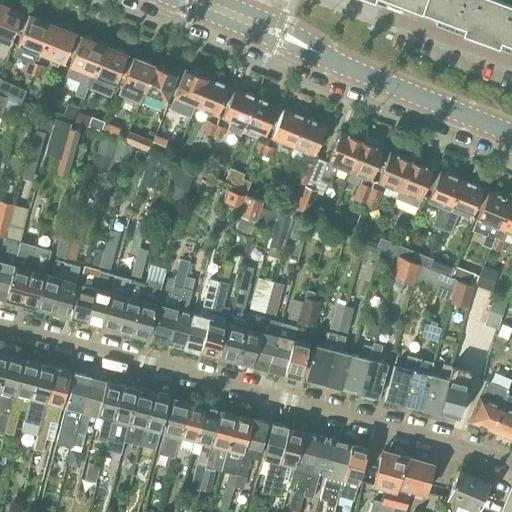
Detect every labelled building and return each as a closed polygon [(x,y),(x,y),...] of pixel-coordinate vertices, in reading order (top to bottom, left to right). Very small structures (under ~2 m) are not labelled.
[(391,0),(422,11),(425,0),(391,0)] [(425,0),(422,11),(483,34),(496,0),(425,0)] [(511,0),(496,0),(483,34),(511,44),(511,0)] [(1,5),(0,5),(0,42),(1,39),(9,42),(21,13),(11,10),(10,5),(5,3),(1,5)] [(32,73),(35,64),(39,55),(51,25),(41,22),(40,17),(34,15),(31,17),(27,16),(16,45),(17,45),(12,56),(28,62),(24,71),(32,73)] [(64,31),(51,25),(39,55),(61,63),(73,34),(72,30),(67,28),(64,31)] [(85,96),(88,87),(87,87),(103,46),(92,42),(91,38),(85,36),(82,38),(80,37),(69,65),(70,66),(65,76),(79,82),(74,95),(83,98),(84,96),(85,96)] [(115,51),(103,46),(87,87),(88,87),(110,96),(126,55),(124,55),(124,51),(118,48),(115,51)] [(144,94),(144,95),(155,67),(153,66),(152,61),(147,59),(143,62),(133,58),(122,85),(122,86),(118,95),(140,104),(144,94)] [(44,67),(35,64),(32,73),(41,77),(44,67)] [(157,68),(155,67),(144,95),(164,103),(176,75),(167,72),(165,67),(161,65),(157,68)] [(175,96),(196,105),(207,79),(205,78),(203,73),(198,71),(195,74),(185,70),(175,96)] [(210,80),(207,79),(196,105),(217,114),(228,87),(219,84),(218,79),(213,77),(210,80)] [(15,97),(22,101),(26,91),(18,88),(15,97)] [(240,136),(242,132),(244,125),(255,98),(254,98),(252,94),(248,92),(245,94),(235,90),(224,117),(231,120),(227,130),(240,136)] [(8,97),(0,94),(0,117),(1,118),(8,97)] [(38,104),(47,108),(51,99),(45,97),(40,99),(38,104)] [(258,99),(255,98),(244,125),(242,132),(256,138),(259,131),(265,134),(276,107),(267,103),(267,99),(262,97),(258,99)] [(79,107),(65,102),(60,115),(74,120),(79,107)] [(272,136),(294,145),(304,118),(303,117),(301,113),(297,112),(293,113),(283,109),(272,136)] [(78,112),(75,121),(85,125),(89,116),(78,112)] [(40,116),(37,127),(45,129),(50,127),(52,120),(40,116)] [(304,118),(294,145),(308,151),(303,161),(304,161),(296,181),(302,183),(296,197),(299,199),(300,199),(317,155),(314,154),(325,126),(317,123),(316,119),(311,117),(308,119),(304,118)] [(69,127),(70,123),(55,119),(45,154),(60,159),(69,127)] [(204,130),(213,134),(217,124),(208,120),(204,130)] [(120,129),(106,123),(102,132),(117,138),(120,129)] [(217,124),(213,134),(222,138),(226,128),(217,124)] [(60,159),(56,174),(67,178),(80,130),(69,127),(60,159)] [(28,160),(24,173),(32,176),(45,132),(36,129),(28,160)] [(146,138),(128,131),(124,142),(133,146),(139,148),(142,149),(146,138)] [(348,169),(350,170),(362,140),(358,139),(357,136),(352,134),(349,135),(339,131),(327,162),(326,161),(326,162),(317,159),(318,155),(317,155),(300,199),(299,199),(294,212),(307,218),(307,220),(317,223),(319,217),(309,213),(317,193),(322,195),(327,183),(330,183),(336,168),(347,172),(348,169)] [(155,135),(151,146),(161,150),(165,139),(155,135)] [(96,152),(112,156),(116,140),(101,136),(96,152)] [(363,141),(362,140),(350,170),(363,175),(354,199),(365,204),(372,187),(374,182),(370,176),(381,148),(371,144),(371,141),(366,139),(363,141)] [(251,151),(261,155),(265,144),(255,140),(251,151)] [(128,164),(133,146),(124,142),(123,143),(117,141),(112,159),(128,164)] [(265,144),(261,155),(270,159),(275,148),(265,144)] [(378,180),(400,189),(412,161),(408,159),(407,156),(402,154),(399,156),(389,152),(378,180)] [(148,154),(139,184),(154,188),(163,159),(148,154)] [(415,159),(412,161),(400,189),(396,199),(417,207),(432,169),(422,165),(421,162),(415,159)] [(173,186),(182,189),(189,190),(190,186),(195,170),(179,165),(173,186)] [(432,225),(442,229),(461,180),(451,176),(450,172),(445,170),(441,172),(439,171),(427,200),(440,205),(432,225)] [(239,186),(247,189),(250,182),(242,178),(239,186)] [(470,184),(461,180),(442,229),(451,232),(458,213),(470,217),(481,188),(480,188),(479,184),(474,182),(470,184)] [(372,187),(365,204),(363,209),(366,211),(368,205),(376,208),(382,191),(372,187)] [(225,202),(240,206),(243,195),(229,190),(225,202)] [(485,234),(494,238),(510,199),(501,196),(499,191),(495,190),(491,192),(488,191),(476,219),(490,225),(485,234)] [(243,195),(240,206),(237,215),(240,215),(235,231),(250,236),(255,220),(257,221),(264,200),(244,194),(244,195),(243,195)] [(511,200),(510,199),(494,238),(490,247),(500,251),(507,232),(511,233),(511,200)] [(0,236),(1,236),(3,231),(6,232),(14,204),(0,200),(0,236)] [(334,210),(328,226),(339,231),(345,215),(334,210)] [(269,245),(280,249),(290,218),(279,215),(269,245)] [(125,251),(136,254),(139,247),(145,223),(136,220),(133,231),(130,231),(125,251)] [(295,221),(291,237),(302,240),(306,225),(295,221)] [(71,236),(66,258),(75,260),(81,239),(81,238),(84,227),(76,225),(73,236),(71,236)] [(5,237),(0,254),(0,297),(5,299),(20,242),(24,229),(13,226),(9,238),(5,237)] [(315,227),(311,237),(322,241),(326,231),(315,227)] [(106,243),(100,266),(110,269),(120,233),(110,230),(106,243)] [(55,255),(66,258),(71,236),(62,233),(55,255)] [(376,246),(398,255),(402,257),(406,248),(380,237),(376,246)] [(20,242),(5,299),(6,299),(7,301),(14,303),(15,302),(20,303),(36,246),(20,242)] [(359,255),(376,261),(381,249),(363,243),(359,255)] [(36,246),(20,303),(36,307),(45,273),(51,250),(36,246)] [(139,247),(136,254),(131,275),(140,277),(147,249),(139,247)] [(406,248),(402,257),(418,264),(426,268),(431,258),(406,248)] [(394,256),(384,252),(381,261),(391,264),(394,256)] [(413,286),(414,283),(418,264),(402,257),(398,255),(391,277),(413,286)] [(454,267),(431,258),(426,268),(437,273),(450,279),(451,277),(450,276),(454,267)] [(45,273),(36,307),(37,308),(38,309),(45,311),(46,310),(51,311),(65,262),(56,259),(52,275),(45,273)] [(165,290),(152,339),(154,340),(156,342),(160,343),(162,342),(168,343),(186,276),(190,262),(181,259),(172,292),(165,290)] [(65,262),(51,311),(56,313),(57,315),(64,316),(65,315),(67,316),(80,266),(65,262)] [(418,264),(414,283),(433,290),(437,273),(426,268),(418,264)] [(484,265),(476,286),(490,291),(499,271),(484,265)] [(84,266),(70,317),(72,317),(74,320),(78,321),(81,319),(86,321),(100,270),(84,266)] [(450,279),(456,281),(473,288),(474,285),(471,284),(472,283),(476,284),(478,276),(475,274),(475,273),(456,266),(452,277),(451,277),(450,279)] [(100,270),(86,321),(91,322),(93,325),(97,326),(100,325),(101,325),(115,274),(100,270)] [(232,309),(220,357),(236,361),(248,314),(241,313),(242,308),(253,273),(243,270),(232,309)] [(437,273),(433,290),(450,298),(456,281),(450,279),(437,273)] [(115,274),(101,325),(117,329),(131,279),(115,274)] [(186,276),(168,343),(174,345),(175,347),(180,348),(182,347),(184,347),(193,313),(186,312),(195,279),(186,276)] [(146,283),(132,334),(148,338),(163,283),(147,278),(146,283)] [(259,278),(251,309),(265,313),(274,282),(259,278)] [(131,279),(117,329),(132,334),(146,283),(131,279)] [(193,313),(184,347),(200,352),(218,281),(210,279),(200,315),(193,313)] [(218,281),(200,352),(206,353),(205,355),(214,357),(214,355),(216,356),(229,307),(222,306),(228,284),(218,281)] [(456,281),(450,298),(451,298),(450,302),(467,307),(473,288),(456,281)] [(265,313),(274,315),(283,285),(274,282),(265,313)] [(511,301),(511,298),(511,287),(506,285),(501,298),(507,300),(511,301)] [(494,295),(484,324),(497,328),(507,300),(494,295)] [(302,301),(297,321),(314,325),(321,301),(304,297),(303,302),(302,301)] [(287,318),(297,321),(302,301),(292,298),(287,318)] [(329,328),(338,330),(345,305),(336,303),(329,328)] [(345,305),(338,330),(347,333),(354,307),(345,305)] [(248,314),(236,361),(252,365),(264,319),(248,314)] [(264,319),(252,365),(268,369),(280,323),(264,319)] [(280,323),(268,369),(284,373),(296,327),(280,323)] [(369,323),(365,337),(374,340),(378,326),(369,323)] [(511,328),(502,324),(498,335),(508,339),(511,329),(511,328)] [(296,327),(284,373),(300,377),(311,335),(304,333),(305,329),(296,327)] [(314,344),(305,379),(324,383),(336,333),(328,331),(324,347),(314,344)] [(336,333),(324,383),(342,388),(350,354),(341,352),(345,335),(336,333)] [(504,352),(509,339),(508,339),(498,335),(493,347),(504,352)] [(372,346),(360,393),(378,397),(387,363),(379,361),(383,344),(374,342),(373,346),(372,346)] [(350,354),(342,388),(343,388),(345,391),(352,393),(355,391),(360,393),(372,346),(364,344),(360,357),(350,354)] [(393,364),(385,399),(403,404),(415,357),(407,355),(404,367),(393,364)] [(8,356),(0,384),(0,411),(0,430),(4,432),(23,360),(8,356)] [(415,357),(403,404),(421,408),(430,374),(433,362),(415,357)] [(38,364),(23,360),(4,432),(0,452),(0,457),(14,461),(27,409),(27,408),(38,364)] [(430,374),(421,408),(440,413),(452,366),(443,363),(439,376),(430,374)] [(27,434),(37,436),(54,368),(38,364),(27,408),(27,409),(34,410),(27,434)] [(452,366),(440,413),(458,418),(471,371),(452,366)] [(70,372),(54,368),(37,436),(33,449),(43,451),(46,439),(53,440),(70,372)] [(61,424),(57,440),(73,444),(90,377),(74,372),(61,424)] [(90,377),(73,444),(82,446),(91,413),(97,415),(106,381),(90,377)] [(106,381),(97,415),(103,416),(97,439),(107,441),(122,385),(116,383),(117,381),(109,379),(108,381),(106,381)] [(492,431),(502,406),(508,394),(509,389),(487,380),(469,422),(492,431)] [(107,441),(105,449),(121,453),(124,441),(137,389),(122,385),(107,441)] [(137,389),(124,441),(140,445),(153,393),(148,392),(148,389),(140,387),(138,389),(137,389)] [(153,393),(140,445),(155,449),(161,430),(169,397),(167,397),(168,395),(159,392),(159,394),(153,393)] [(492,431),(511,439),(511,395),(508,394),(502,406),(492,431)] [(173,398),(158,452),(168,455),(164,468),(171,470),(174,460),(189,402),(184,401),(182,398),(177,397),(174,398),(173,398)] [(189,402),(174,460),(189,464),(195,440),(196,440),(204,406),(189,402)] [(197,463),(192,480),(202,482),(220,410),(215,409),(214,406),(208,405),(206,407),(204,406),(196,440),(202,441),(197,463)] [(202,482),(200,489),(209,491),(215,469),(222,470),(236,414),(220,410),(202,482)] [(236,414),(222,470),(229,472),(226,484),(234,486),(252,418),(236,414)] [(252,418),(234,486),(243,488),(252,455),(259,456),(268,423),(252,418)] [(270,494),(287,429),(283,427),(281,424),(276,422),(272,425),(270,424),(262,458),(270,460),(261,492),(270,494)] [(288,428),(271,494),(279,496),(288,464),(295,465),(304,432),(302,431),(302,429),(294,427),(294,429),(288,428)] [(304,432),(295,465),(302,467),(296,489),(305,491),(319,436),(304,432)] [(305,491),(304,496),(312,498),(319,472),(326,473),(327,473),(335,440),(319,436),(305,491)] [(325,502),(322,511),(333,511),(338,496),(351,444),(335,440),(327,473),(326,473),(319,500),(325,502)] [(351,444),(338,496),(354,500),(367,448),(351,444)] [(371,485),(383,488),(393,491),(399,469),(401,470),(404,456),(380,450),(371,485)] [(402,511),(407,494),(406,494),(408,488),(423,493),(431,463),(404,456),(401,470),(399,469),(393,491),(383,488),(380,501),(379,503),(392,507),(391,511),(402,511)] [(85,479),(96,482),(100,465),(89,462),(85,479)] [(459,470),(442,510),(445,511),(447,511),(476,511),(489,482),(459,470)] [(296,489),(291,509),(299,511),(303,496),(304,496),(305,491),(296,489)] [(379,503),(380,501),(373,499),(370,511),(391,511),(392,507),(379,503)]
